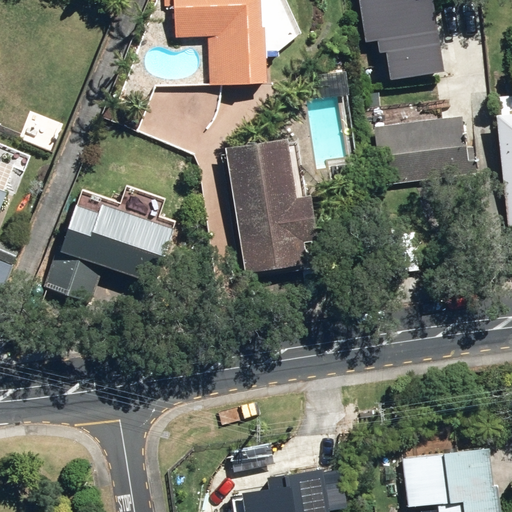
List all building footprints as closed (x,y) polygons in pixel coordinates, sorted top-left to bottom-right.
[(210,35),(212,86),(269,84),(267,59),(277,58),(276,29),(266,30),(264,0),(174,0),(176,37),(210,35)] [(67,112),(103,26),(64,10),(28,96),(67,112)] [(313,79),(315,94),(346,90),(344,74),(313,79)] [(497,116),(510,230),(511,229),(511,96),(500,97),(502,115),(497,116)] [(375,128),(383,185),(478,172),(476,160),(467,161),(461,117),(375,128)] [(226,150),(247,274),(308,263),(305,242),(318,240),(311,197),(298,199),(287,140),(226,150)] [(0,201),(15,165),(2,160),(0,164),(0,201)] [(45,290),(90,306),(104,265),(159,284),(178,230),(100,203),(82,254),(60,247),(45,290)] [(0,292),(11,266),(0,261),(0,292)] [(437,497),(439,511),(499,511),(499,509),(503,509),(498,475),(495,476),(489,439),(443,446),(443,449),(402,455),(409,501),(437,497)] [(342,511),(330,460),(273,470),(275,480),(233,490),(237,511),(342,511)] [(353,490),(363,491),(364,477),(355,476),(353,490)]
